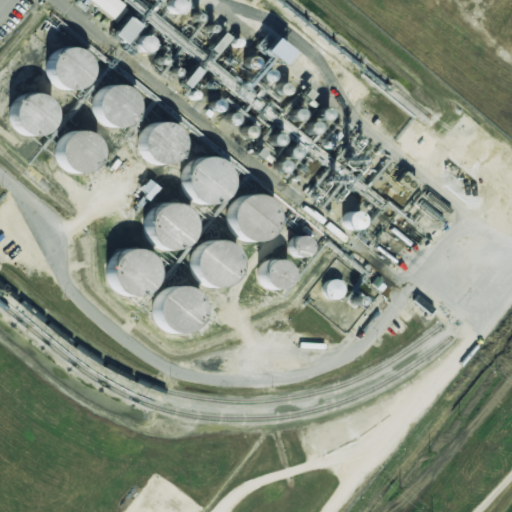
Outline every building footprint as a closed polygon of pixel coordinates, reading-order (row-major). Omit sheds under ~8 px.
[(86,0),(111,20),(123,5),(116,0),(86,0)] [(137,25),(125,16),(110,34),(121,44),(137,25)] [(253,47),(258,51),(269,37),(264,33),(253,47)] [(287,51),(270,38),(260,51),(277,65),(287,51)] [(57,94),(50,93),(43,89),(38,82),(36,74),(37,66),(41,59),(47,54),(54,51),(62,51),(70,54),(75,60),(79,67),(80,75),(77,83),(72,89),(65,93),(57,94)] [(103,132),(95,130),(88,126),(84,120),(81,112),(82,104),(86,97),(92,91),(100,89),(108,89),(115,92),(121,97),(124,104),(125,112),(123,120),(118,126),(111,131),(103,132)] [(20,141),(12,139),(6,135),(1,129),(0,125),(0,113),(3,106),(9,100),(17,98),(25,98),(32,101),(38,106),(42,113),(42,121),(40,129),(35,136),(28,140),(20,141)] [(483,143),(489,135),(462,116),(456,124),(483,143)] [(148,172),(140,171),(133,166),(129,160),(126,152),(127,144),(131,137),(137,132),(145,129),(153,129),(160,132),(166,137),(169,145),(170,153),(168,160),(163,167),(156,171),(148,172)] [(65,179),(57,178),(50,173),(45,167),(43,159),(44,151),(48,144),(54,139),(61,136),(69,136),(77,139),(83,144),(86,152),(87,160),(84,167),(79,174),(73,178),(65,179)] [(194,207),(186,205),(179,201),(174,195),(172,187),(173,179),(177,172),(183,166),(190,164),(198,164),(206,167),(212,172),(215,179),(216,187),(213,195),(208,201),(202,206),(194,207)] [(239,245),(232,244),(225,239),(220,233),(218,225),(219,217),(223,210),(229,205),(236,202),(244,202),(252,205),(257,210),(261,218),(262,226),(259,233),(254,240),(247,244),(239,245)] [(340,224),(356,231),(362,217),(346,210),(340,224)] [(155,255),(147,253),(141,249),(136,242),(134,235),(135,227),(138,219),(144,214),(152,211),(160,211),(167,214),(173,220),(177,227),(177,235),(175,243),(170,249),(163,253),(155,255)] [(201,291),(194,290),(187,286),(182,279),(180,271),(181,263),(185,256),(191,251),(198,248),(206,248),(214,251),(219,257),(223,264),(224,272),(221,280),(216,286),(209,290),(201,291)] [(121,299),(113,297),(107,293),(102,286),(100,278),(101,270),(104,263),(110,258),(118,255),(126,255),(133,258),(139,264),(143,271),(143,279),(141,287),(136,293),(129,297),(121,299)] [(280,258),(254,265),(262,290),(288,283),(280,258)] [(323,281),(322,298),(340,299),(341,281),(323,281)] [(164,339),(156,337),(150,333),(145,326),(143,319),(144,311),(147,303),(153,298),(161,295),(169,295),(176,298),(182,304),(186,311),(186,319),(184,327),(179,333),(172,337),(164,339)]
